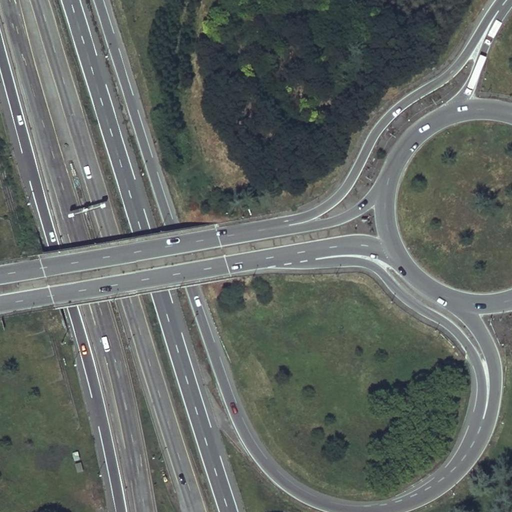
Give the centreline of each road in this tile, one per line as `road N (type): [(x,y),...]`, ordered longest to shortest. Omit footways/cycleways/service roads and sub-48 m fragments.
road 1 (motorway): [(488,427),(451,481),(399,507),(323,505),(269,468),(247,441),(226,391),(97,0)]
road 2 (motorway): [(229,511),(69,0)]
road 3 (motorway): [(39,0),(196,511)]
road 4 (motorway): [(10,0),(106,332),(145,511)]
road 5 (motorway): [(0,50),(97,398),(118,511)]
road 6 (motorway): [(497,10),(451,72),(385,119),(336,198),(261,231)]
road 7 (motorway): [(279,259),(373,269),(454,332),(476,362),(488,427)]
road 8 (motorway): [(0,305),(279,259)]
road 9 (motorway): [(261,231),(0,277)]
road 10 (motorway): [(386,186),(326,226),(261,231)]
road 11 (motorway): [(458,304),(496,369),(488,427)]
